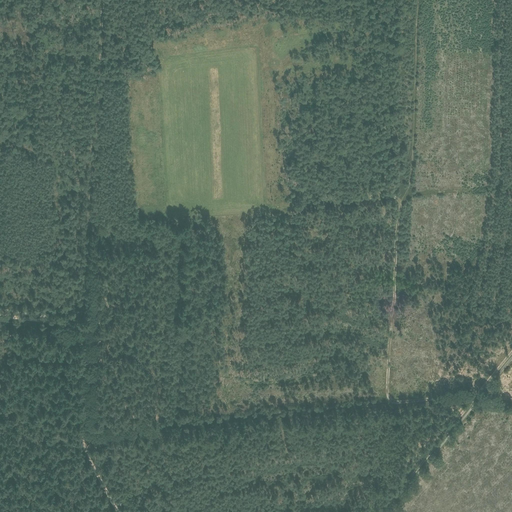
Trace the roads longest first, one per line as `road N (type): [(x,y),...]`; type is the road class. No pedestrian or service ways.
road 1 (track): [(0,315),(83,327),(82,448),(116,511)]
road 2 (track): [(380,511),(511,352)]
